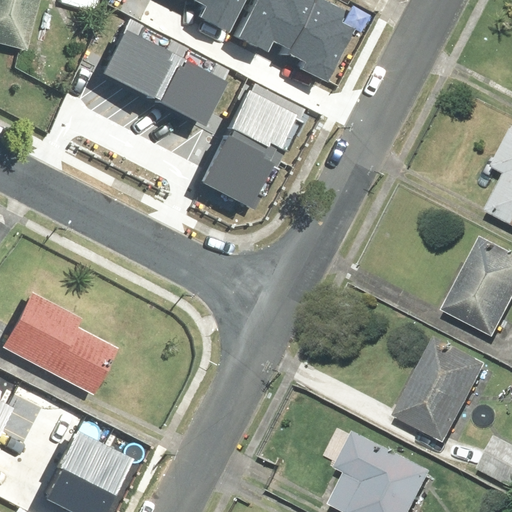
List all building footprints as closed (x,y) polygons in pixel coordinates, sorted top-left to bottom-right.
[(0,0),(0,49),(20,54),(33,0),(0,0)] [(187,12),(222,29),(236,0),(177,0),(190,6),(187,12)] [(292,62),(319,76),(345,24),(333,18),(340,5),(330,0),(246,0),(231,31),(262,47),(264,41),(295,57),(292,62)] [(101,65),(200,115),(224,66),(125,17),(101,65)] [(298,106),(253,83),(205,176),(250,199),(298,106)] [(511,128),(511,129),(490,172),(503,179),(484,217),(511,231),(511,128)] [(497,343),(511,313),(511,255),(480,239),(442,315),(497,343)] [(76,320),(25,293),(0,340),(0,352),(88,400),(113,353),(70,330),(76,320)] [(447,451),(492,366),(436,337),(392,422),(447,451)] [(0,400),(0,435),(14,408),(0,400)] [(75,435),(46,498),(75,511),(107,511),(131,462),(75,435)] [(346,477),(331,507),(340,511),(413,511),(432,475),(355,435),(336,472),(346,477)] [(511,490),(511,448),(493,440),(477,475),(511,490)]
